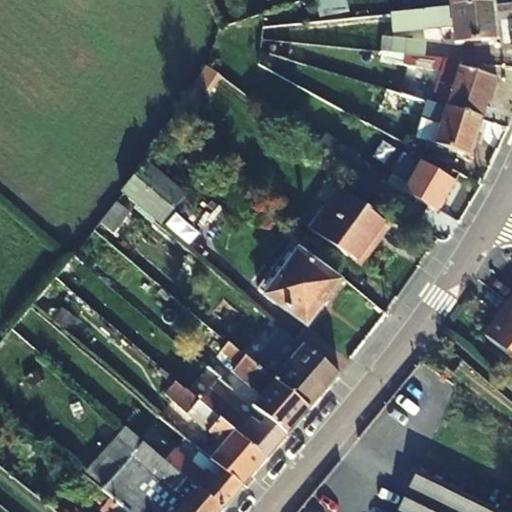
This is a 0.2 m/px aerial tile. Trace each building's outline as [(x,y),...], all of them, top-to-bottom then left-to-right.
[(347,0),(316,0),(324,17),(351,11),(347,0)] [(449,0),(450,8),(491,4),(490,0),(449,0)] [(450,8),(391,15),(392,33),(452,25),(454,44),(495,40),(491,4),(450,8)] [(381,53),(404,54),(422,56),(424,40),(383,36),(381,53)] [(442,69),(443,58),(422,56),(404,54),(403,65),(442,69)] [(457,67),(459,68),(459,60),(443,58),(442,69),(431,103),(445,107),(457,67)] [(445,107),(481,118),(489,91),(492,78),(459,68),(457,67),(445,107)] [(492,78),(489,91),(494,93),(497,79),(492,78)] [(431,103),(386,89),(382,104),(396,108),(395,111),(421,118),(416,135),(434,141),(432,145),(469,156),(481,118),(445,107),(431,103)] [(324,134),(314,147),(351,175),(372,190),(382,177),(324,134)] [(436,211),(453,182),(404,154),(393,172),(394,173),(388,183),(436,211)] [(147,163),(122,193),(157,223),(183,193),(147,163)] [(388,229),(339,191),(310,229),(359,266),(388,229)] [(116,201),(98,222),(111,233),(129,212),(116,201)] [(337,281),(296,251),(264,295),(305,325),(337,281)] [(511,303),(508,301),(494,318),(499,321),(486,337),(511,357),(511,303)] [(309,411),(339,375),(284,329),(254,364),(309,411)] [(254,364),(228,343),(220,352),(237,367),(233,373),(261,397),(253,407),(257,411),(287,436),(309,411),(254,364)] [(199,402),(185,391),(172,404),(221,446),(210,459),(221,469),(242,487),(266,460),(199,402)] [(287,436),(257,411),(247,422),(209,391),(199,402),(266,460),(287,436)] [(160,416),(173,427),(180,420),(166,408),(160,416)] [(509,511),(511,507),(511,450),(441,418),(395,511),(509,511)] [(242,487),(221,469),(214,476),(203,468),(200,471),(175,449),(173,451),(152,433),(143,442),(223,510),(242,487)] [(143,442),(136,436),(124,451),(152,474),(133,494),(122,484),(129,476),(121,469),(100,490),(108,498),(124,511),(221,511),(223,510),(143,442)] [(94,497),(103,505),(108,498),(100,490),(94,497)] [(124,511),(108,498),(103,505),(98,511),(99,511),(124,511)]
